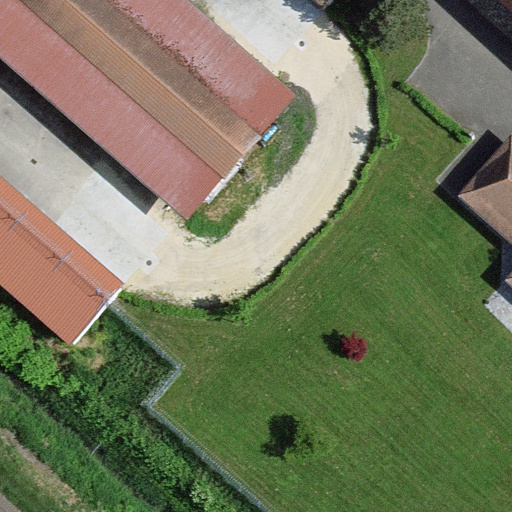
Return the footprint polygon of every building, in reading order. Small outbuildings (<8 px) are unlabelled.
[(285,108),(162,0),(0,0),(0,54),(187,219),(285,108)] [(311,0),(323,10),(332,0),(311,0)] [(511,0),(489,0),(511,20),(511,0)] [(511,147),(464,200),(511,242),(511,147)] [(120,290),(0,186),(0,282),(72,345),(107,305),(120,290)]
